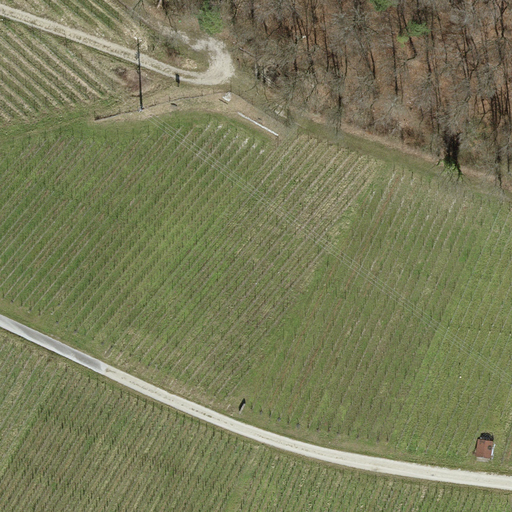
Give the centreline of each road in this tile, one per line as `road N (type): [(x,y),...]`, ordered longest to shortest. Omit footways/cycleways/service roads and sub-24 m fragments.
road 1 (track): [(511,196),(320,128),(227,70),(195,79),(0,9)]
road 2 (track): [(0,320),(273,439),(511,484)]
